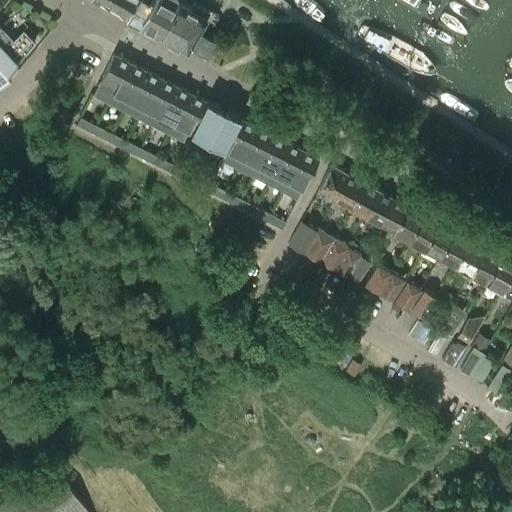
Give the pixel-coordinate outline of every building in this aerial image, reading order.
[(101,0),(101,1),(125,15),(134,0),(101,0)] [(134,0),(125,15),(138,22),(137,23),(157,34),(176,0),(134,0)] [(182,0),(176,0),(157,34),(187,49),(194,37),(198,39),(200,34),(196,32),(199,28),(206,13),(182,0)] [(0,23),(0,83),(10,73),(7,70),(35,40),(23,27),(13,37),(0,23)] [(198,39),(194,46),(206,52),(212,40),(201,34),(200,34),(198,39)] [(99,82),(93,94),(107,101),(128,60),(113,52),(97,80),(99,82)] [(128,60),(107,101),(108,101),(122,109),(143,67),(129,60),(128,60)] [(143,67),(122,109),(123,109),(137,117),(158,75),(144,68),(143,67)] [(158,75),(137,117),(139,118),(152,124),(173,83),(160,76),(158,75)] [(173,83),(152,124),(154,125),(167,132),(188,90),(176,84),(173,83)] [(188,90),(167,132),(170,133),(183,140),(189,126),(203,98),(192,92),(188,90)] [(203,98),(189,126),(191,127),(190,130),(191,131),(207,139),(222,147),(224,148),(225,145),(228,146),(242,118),(239,116),(239,115),(223,107),(208,99),(207,99),(207,100),(203,98)] [(91,131),(95,123),(80,116),(76,123),(91,131)] [(228,146),(221,159),(233,165),(236,167),(257,125),(255,124),(242,118),(228,146)] [(107,139),(111,131),(95,123),(91,131),(107,139)] [(257,125),(236,167),(249,173),(251,174),(272,133),(270,132),(257,125)] [(122,146),(126,139),(111,131),(107,139),(122,146)] [(272,133),(251,174),(265,181),(266,182),(287,140),(286,140),(272,133)] [(137,154),(141,147),(126,139),(122,146),(137,154)] [(287,140),(266,182),(280,189),(281,190),(302,148),(287,140)] [(153,162),(157,154),(141,147),(137,154),(153,162)] [(302,148),(281,190),(297,198),(304,184),(318,156),(302,148)] [(168,170),(172,162),(157,154),(153,162),(168,170)] [(183,177),(187,170),(172,162),(168,170),(183,177)] [(337,194),(349,172),(332,163),(321,185),(315,194),(320,197),(325,187),(337,194)] [(349,172),(337,194),(346,199),(343,205),(349,208),(352,202),(364,180),(349,172)] [(206,189),(209,181),(194,174),(190,181),(206,189)] [(352,202),(349,208),(364,216),(367,211),(379,188),(364,180),(352,202)] [(221,197),(225,189),(209,181),(206,189),(221,197)] [(393,195),(379,188),(367,211),(375,215),(369,225),(375,227),(380,217),(381,218),(393,195)] [(236,204),(240,197),(225,189),(221,197),(236,204)] [(408,203),(393,195),(381,218),(396,226),(408,203)] [(251,212),(255,205),(240,197),(236,204),(251,212)] [(408,203),(396,226),(412,235),(424,212),(408,203)] [(267,220),(270,212),(255,205),(251,212),(267,220)] [(282,228),(286,220),(270,212),(267,220),(282,228)] [(424,212),(412,235),(427,243),(440,220),(424,212)] [(301,219),(288,243),(289,244),(304,252),(317,228),(302,220),(301,219)] [(456,228),(440,220),(427,243),(443,252),(456,228)] [(317,228),(304,252),(305,253),(321,262),(334,237),(317,227),(317,228)] [(471,237),(456,228),(443,252),(458,260),(471,237)] [(334,237),(321,262),(334,269),(348,245),(334,237)] [(486,244),(471,237),(458,260),(473,268),(486,244)] [(486,244),(473,268),(489,278),(502,253),(486,244)] [(348,245),(334,269),(346,276),(347,275),(360,252),(361,252),(348,245)] [(347,275),(358,281),(370,258),(360,252),(347,275)] [(511,258),(502,253),(489,278),(503,285),(511,269),(511,258)] [(377,261),(364,284),(377,291),(390,269),(377,261)] [(390,269),(377,291),(391,299),(403,277),(390,269)] [(511,269),(503,285),(511,289),(511,269)] [(407,279),(396,300),(408,309),(421,287),(407,279)] [(411,308),(410,310),(423,317),(436,295),(423,287),(411,308)] [(464,309),(452,302),(439,327),(451,333),(464,309)] [(469,319),(458,337),(469,343),(479,325),(485,314),(469,319)] [(479,331),(471,346),(482,352),(490,337),(479,331)] [(453,337),(440,359),(454,367),(467,345),(453,337)] [(511,344),(510,344),(501,362),(509,366),(511,367),(511,344)] [(350,465),(361,474),(371,462),(360,452),(350,465)] [(0,511),(89,511),(50,457),(0,493),(0,511)]
